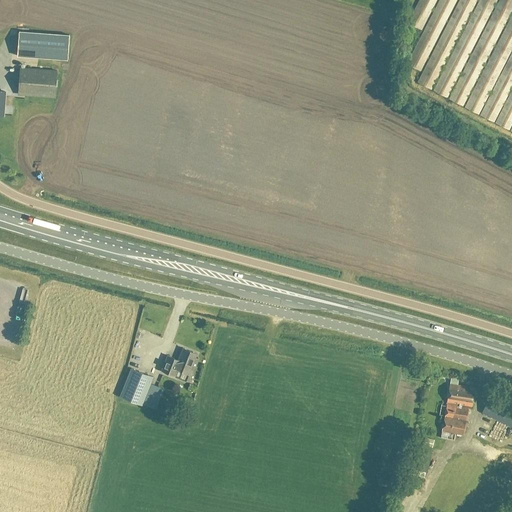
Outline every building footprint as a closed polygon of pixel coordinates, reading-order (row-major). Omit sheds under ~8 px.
[(420,72),(456,0),(438,0),(406,64),(420,72)] [(419,0),(407,23),(422,30),(436,0),(419,0)] [(431,90),(476,0),(458,0),(417,83),(431,90)] [(447,99),(497,0),(479,0),(433,91),(447,99)] [(462,107),(511,9),(511,0),(499,0),(448,99),(462,107)] [(478,115),(511,48),(511,13),(464,108),(478,115)] [(69,35),(22,32),(19,32),(19,38),(17,56),(68,60),(69,35)] [(493,123),(511,86),(511,51),(479,116),(493,123)] [(21,68),(18,94),(54,98),(57,72),(21,68)] [(509,131),(511,124),(511,89),(495,123),(509,131)] [(11,113),(10,144),(40,145),(41,118),(24,117),(24,113),(11,113)] [(171,357),(167,356),(161,371),(190,382),(199,360),(195,358),(197,354),(183,349),(178,362),(170,359),(171,357)] [(120,396),(142,405),(153,377),(131,368),(120,396)] [(449,383),(446,404),(460,406),(469,407),(473,408),(476,387),(449,383)] [(481,413),(511,427),(511,403),(491,394),(481,413)] [(446,404),(444,421),(460,423),(461,414),(459,413),(460,406),(446,404)] [(188,417),(190,407),(184,405),(182,410),(180,409),(177,414),(188,417)] [(444,421),(442,432),(463,436),(469,407),(460,406),(459,413),(461,414),(460,423),(444,421)] [(144,421),(156,422),(157,410),(145,409),(144,421)] [(434,440),(425,437),(423,446),(432,448),(434,440)] [(426,474),(431,451),(419,449),(414,472),(426,474)] [(443,489),(474,488),(473,459),(459,460),(459,462),(442,462),(443,489)] [(481,488),(496,488),(496,482),(504,482),(504,470),(493,470),(493,474),(481,474),(481,488)]
